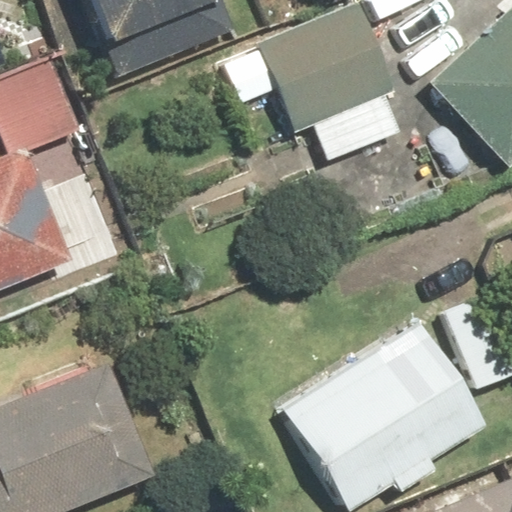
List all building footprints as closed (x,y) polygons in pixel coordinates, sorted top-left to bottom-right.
[(92,0),(107,36),(194,0),(92,0)] [(393,86),(357,1),(231,55),(253,106),(279,94),(293,126),(313,117),(331,157),(398,129),(382,91),(393,86)] [(511,6),(431,79),(507,164),(511,158),(511,6)] [(0,84),(0,127),(9,151),(0,154),(0,287),(70,261),(27,149),(78,129),(52,64),(0,84)] [(511,325),(494,285),(437,310),(472,389),(511,370),(511,325)] [(486,425),(421,318),(285,400),(350,507),(486,425)] [(110,363),(0,408),(0,511),(60,511),(156,473),(110,363)] [(511,511),(511,475),(427,511),(511,511)]
